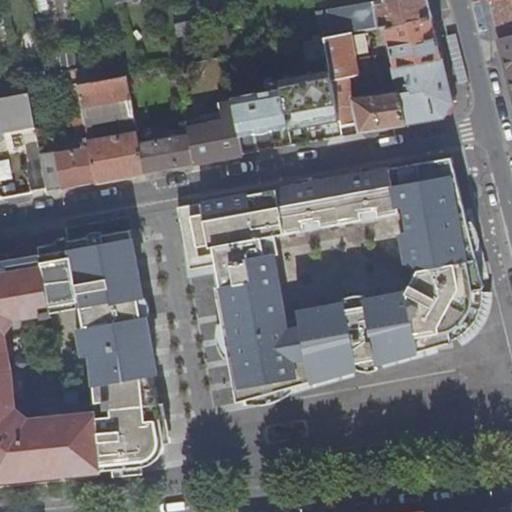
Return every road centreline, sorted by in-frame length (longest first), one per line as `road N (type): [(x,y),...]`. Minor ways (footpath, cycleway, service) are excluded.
road 1 (residential): [(0,221),(489,127)]
road 2 (residential): [(511,473),(140,511)]
road 3 (tertiary): [(489,127),(458,0)]
